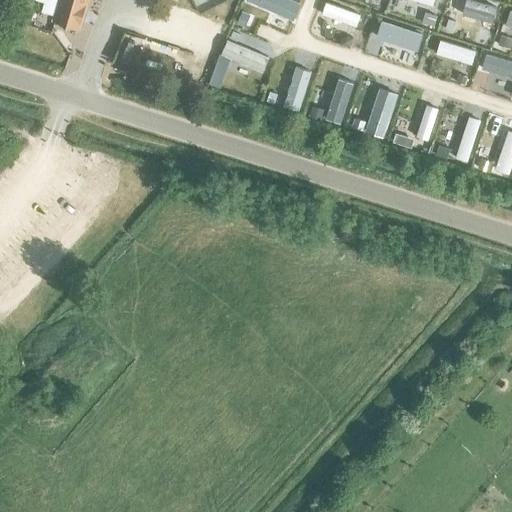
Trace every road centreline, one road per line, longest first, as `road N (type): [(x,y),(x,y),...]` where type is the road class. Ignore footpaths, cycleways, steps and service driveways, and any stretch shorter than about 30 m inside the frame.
road 1 (unknown): [(0,91),(511,255)]
road 2 (tertiary): [(511,235),(0,72)]
